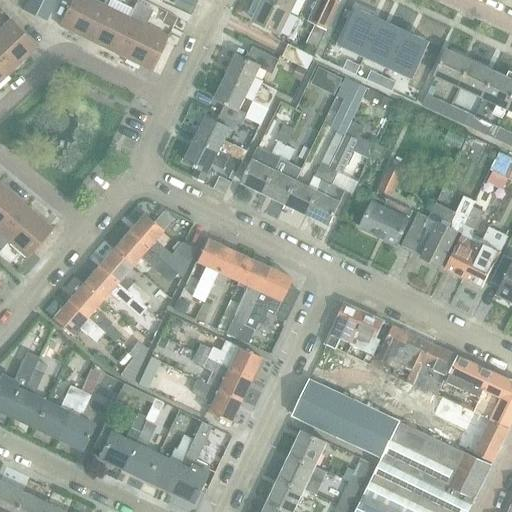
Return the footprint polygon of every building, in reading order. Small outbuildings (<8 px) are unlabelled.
[(52,12),(57,1),(54,0),(30,0),(30,1),(52,12)] [(89,41),(106,7),(92,0),(71,0),(58,26),(89,41)] [(279,34),(290,11),(266,0),(253,0),(247,13),(255,17),(253,21),(279,34)] [(266,0),(290,11),(295,0),(266,0)] [(318,0),(308,21),(328,30),(342,1),(340,0),(318,0)] [(47,22),(52,12),(30,1),(25,11),(47,22)] [(119,56),(144,6),(135,2),(128,17),(106,7),(89,41),(119,56)] [(144,6),(119,56),(150,71),(167,37),(144,26),(152,10),(144,6)] [(359,8),(342,45),(366,57),(384,19),(371,13),(359,8)] [(384,19),(366,57),(390,68),(408,30),(394,24),(384,19)] [(0,59),(11,71),(36,47),(9,20),(0,28),(0,59)] [(408,30),(390,68),(415,80),(432,41),(417,35),(408,30)] [(282,57),(307,69),(313,57),(288,44),(282,57)] [(226,76),(273,99),(277,91),(263,84),(264,82),(255,78),(260,66),(272,72),(278,60),(253,48),(247,58),(237,53),(226,76)] [(461,86),(473,60),(448,49),(436,75),(461,86)] [(0,81),(11,71),(0,59),(0,81)] [(350,59),(345,69),(358,75),(362,66),(350,59)] [(485,97),(496,71),(473,60),(461,86),(485,97)] [(373,71),(368,80),(382,86),(385,79),(386,77),(373,71)] [(508,108),(511,99),(511,78),(496,71),(485,97),(508,108)] [(268,109),(273,99),(226,76),(215,99),(229,105),(224,116),(242,125),(247,114),(240,110),(245,98),(268,109)] [(385,79),(382,86),(395,92),(399,83),(386,77),(385,79)] [(348,94),(363,101),(369,89),(354,82),(348,94)] [(447,116),(452,106),(427,94),(422,105),(447,116)] [(471,127),(476,116),(452,106),(447,116),(471,127)] [(195,138),(242,161),(247,152),(224,140),(231,127),(206,115),(195,138)] [(494,138),(499,127),(476,116),(471,127),(494,138)] [(264,193),(290,138),(294,129),(284,125),(276,140),(279,142),(272,156),(270,154),(264,165),(253,160),(241,182),(264,193)] [(511,146),(511,133),(499,127),(494,138),(511,146)] [(347,134),(335,159),(307,215),(328,225),(346,191),(332,184),(339,171),(342,172),(358,139),(347,134)] [(237,173),(242,161),(195,138),(184,160),(209,172),(213,164),(224,170),(225,167),(237,173)] [(285,204),(297,181),(283,175),(299,142),(290,138),(264,193),(285,204)] [(307,215),(335,159),(326,154),(314,178),(314,177),(309,187),(297,181),(285,204),(307,215)] [(379,188),(393,195),(404,171),(390,164),(379,188)] [(0,236),(26,207),(1,185),(0,185),(0,236)] [(462,228),(472,208),(474,203),(463,197),(448,228),(438,223),(437,224),(436,224),(420,257),(440,267),(458,229),(462,228)] [(408,219),(412,211),(387,199),(383,207),(373,201),(360,228),(396,245),(409,220),(408,219)] [(26,207),(0,236),(0,250),(8,242),(27,258),(52,229),(26,207)] [(463,278),(481,240),(471,235),(482,213),(472,208),(462,228),(462,232),(444,269),(463,278)] [(128,231),(177,274),(181,278),(190,261),(177,249),(172,255),(155,240),(163,230),(144,213),(128,231)] [(411,252),(427,219),(417,214),(401,247),(411,252)] [(420,257),(436,224),(427,219),(411,252),(420,257)] [(509,237),(488,226),(481,240),(463,278),(482,287),(509,237)] [(169,283),(177,274),(128,231),(113,248),(132,265),(140,257),(169,283)] [(205,298),(228,249),(206,239),(195,262),(205,267),(190,296),(203,302),(205,298)] [(117,282),(132,265),(113,248),(98,266),(117,282)] [(237,282),(248,259),(228,249),(205,298),(214,302),(226,276),(237,282)] [(243,325),(270,268),(248,259),(237,282),(247,286),(232,320),(243,325)] [(511,302),(511,265),(498,296),(511,302)] [(117,283),(117,282),(98,266),(82,283),(102,300),(108,293),(118,301),(120,300),(139,316),(146,309),(142,306),(143,305),(126,290),(126,291),(117,283)] [(270,268),(243,325),(253,330),(269,297),(280,302),(273,315),(284,320),(296,296),(285,291),(290,278),(270,268)] [(94,308),(102,300),(82,283),(67,300),(104,332),(112,324),(94,308)] [(126,290),(143,305),(149,298),(133,283),(126,290)] [(95,343),(104,332),(67,300),(51,318),(71,335),(78,327),(95,343)] [(173,301),(166,314),(177,321),(184,308),(173,301)] [(351,341),(364,313),(345,304),(333,330),(331,335),(326,345),(336,350),(341,339),(350,343),(351,341)] [(351,341),(350,343),(350,345),(373,355),(376,349),(380,340),(378,339),(385,323),(383,322),(364,312),(364,313),(351,341)] [(400,360),(412,335),(392,326),(377,359),(396,368),(400,360)] [(414,384),(433,345),(412,335),(400,360),(413,366),(406,380),(414,384)] [(249,379),(250,379),(260,359),(215,338),(212,347),(198,341),(193,352),(196,353),(249,379)] [(128,354),(139,363),(146,349),(138,341),(128,354)] [(433,345),(414,384),(432,393),(451,353),(433,345)] [(0,410),(10,415),(34,368),(39,358),(26,352),(13,380),(2,374),(0,378),(0,410)] [(239,400),(249,379),(196,353),(191,362),(212,372),(206,384),(239,400)] [(138,366),(139,363),(128,354),(132,358),(120,376),(131,382),(138,366)] [(480,397),(491,372),(454,355),(442,380),(480,397)] [(34,427),(46,401),(32,394),(43,372),(34,368),(10,415),(34,427)] [(472,413),(509,430),(511,422),(511,381),(491,372),(480,397),(479,400),(472,413)] [(239,400),(206,384),(196,380),(190,392),(210,402),(205,413),(227,423),(239,400)] [(382,459),(399,423),(309,381),(292,416),(382,459)] [(57,438),(80,390),(70,385),(60,408),(46,401),(34,427),(57,438)] [(80,390),(57,438),(81,449),(93,423),(79,417),(89,394),(80,390)] [(509,430),(472,413),(465,409),(460,418),(477,426),(465,450),(493,462),(509,430)] [(134,443),(140,432),(145,421),(135,416),(124,438),(112,433),(115,427),(105,422),(93,448),(101,452),(98,457),(122,469),(134,443)] [(145,421),(140,432),(149,436),(154,425),(145,421)] [(382,459),(474,501),(491,466),(399,423),(382,459)] [(290,456),(315,468),(327,444),(301,432),(290,456)] [(185,453),(190,442),(181,438),(176,449),(185,453)] [(190,442),(185,453),(195,458),(200,447),(190,442)] [(145,479),(157,454),(134,443),(122,469),(145,479)] [(167,490),(179,465),(157,454),(145,479),(167,490)] [(304,491),(315,468),(290,456),(278,479),(304,491)] [(349,484),(360,489),(372,467),(372,465),(361,459),(349,484)] [(468,511),(474,501),(382,459),(356,511),(468,511)] [(179,465),(167,490),(191,502),(205,471),(191,464),(189,469),(179,465)] [(0,511),(1,511),(14,511),(24,491),(0,479),(0,511)] [(287,511),(294,511),(304,491),(278,479),(267,502),(287,511)] [(347,511),(360,489),(349,484),(337,507),(347,511)] [(42,511),(44,510),(47,502),(24,491),(14,511),(42,511)] [(287,511),(267,502),(262,511),(287,511)] [(66,511),(47,503),(44,510),(42,511),(66,511)]
